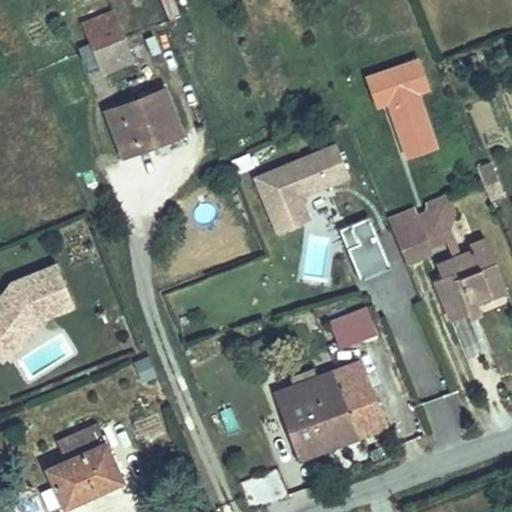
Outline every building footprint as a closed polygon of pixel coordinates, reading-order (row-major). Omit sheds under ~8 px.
[(160,0),(168,20),(179,16),(173,0),(160,0)] [(87,30),(115,19),(112,12),(84,23),(87,30)] [(115,19),(87,30),(92,43),(94,49),(123,38),(115,19)] [(123,38),(94,49),(97,56),(102,68),(130,56),(123,38)] [(92,43),(83,47),(85,53),(94,49),(92,43)] [(94,49),(85,53),(88,60),(97,56),(94,49)] [(104,73),(133,62),(130,56),(102,68),(104,73)] [(419,58),(364,75),(375,112),(385,109),(401,161),(438,149),(421,94),(429,91),(419,58)] [(125,155),(179,136),(171,117),(162,91),(109,110),(125,155)] [(352,139),(337,146),(349,175),(364,168),(352,139)] [(336,144),(255,178),(277,233),(310,220),(300,196),(349,176),(349,175),(336,144)] [(490,162),(477,167),(485,186),(498,181),(490,162)] [(388,219),(405,263),(432,252),(429,246),(446,240),(456,217),(447,196),(388,219)] [(350,224),(338,229),(342,239),(354,234),(350,224)] [(449,232),(446,240),(453,258),(459,255),(449,232)] [(305,233),(306,280),(330,279),(328,233),(305,233)] [(358,243),(354,234),(342,239),(346,248),(358,243)] [(440,277),(433,280),(450,321),(467,314),(468,313),(465,307),(475,302),(506,290),(485,238),(468,245),(471,250),(459,255),(453,258),(435,265),(440,277)] [(396,245),(382,251),(389,267),(403,262),(396,245)] [(71,307),(54,264),(8,282),(0,292),(0,336),(7,343),(25,320),(35,316),(36,320),(71,307)] [(467,314),(469,319),(480,314),(475,302),(465,307),(468,313),(467,314)] [(366,308),(351,314),(361,340),(377,334),(366,308)] [(351,314),(329,322),(340,349),(361,340),(351,314)] [(7,343),(0,336),(0,356),(5,360),(36,320),(35,316),(25,320),(7,343)] [(23,350),(10,363),(33,386),(74,346),(57,329),(30,356),(23,350)] [(269,336),(249,343),(260,375),(280,369),(269,336)] [(156,375),(149,357),(135,363),(142,380),(156,375)] [(293,387),(274,394),(298,458),(387,424),(362,363),(317,378),(314,369),(290,379),(293,387)] [(219,405),(223,431),(236,429),(232,403),(219,405)] [(96,425),(57,442),(66,460),(94,448),(90,440),(101,435),(96,425)] [(94,448),(66,460),(47,469),(64,506),(121,481),(101,435),(90,440),(94,448)]
